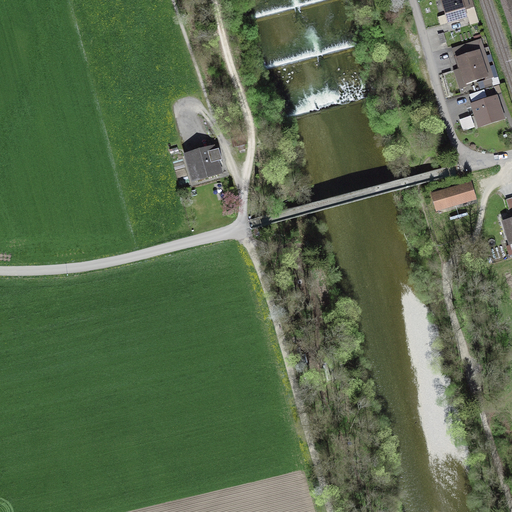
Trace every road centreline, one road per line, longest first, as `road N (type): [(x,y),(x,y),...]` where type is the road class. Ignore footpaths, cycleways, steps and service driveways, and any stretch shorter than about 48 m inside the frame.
road 1 (unclassified): [(474,167),(109,263),(0,271)]
road 2 (track): [(213,0),(251,132),(246,229)]
road 3 (residential): [(474,167),(457,140),(417,0)]
